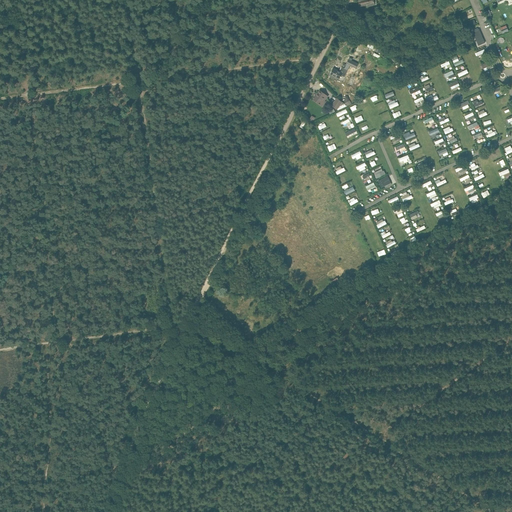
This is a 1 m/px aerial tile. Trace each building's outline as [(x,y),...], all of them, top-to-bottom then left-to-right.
[(499,28),(502,34),(508,31),(505,25),(499,28)] [(478,28),(471,30),(477,46),(484,43),(478,28)] [(452,60),(455,66),(463,63),(461,59),(458,60),(458,58),(452,60)] [(349,59),(345,68),(341,67),(339,71),(333,68),(330,75),(339,79),(341,75),(344,77),(350,65),(356,69),(358,64),(349,59)] [(444,77),(448,77),(448,79),(455,79),(454,71),(443,72),(444,77)] [(458,80),(447,83),(449,89),(460,86),(458,80)] [(411,97),(421,93),(418,87),(409,90),(411,97)] [(328,96),(323,92),(320,91),(313,100),(321,105),(328,96)] [(437,95),(432,97),(431,95),(426,97),(428,103),(438,99),(437,95)] [(347,106),(342,102),(337,98),(331,105),(338,110),(347,106)] [(397,102),(395,102),(394,100),(387,102),(389,108),(398,106),(397,102)] [(467,104),(469,103),(467,100),(458,104),(459,108),(462,107),(463,110),(469,107),(467,104)] [(337,117),(347,113),(346,109),(336,113),(337,117)] [(486,115),(483,109),(477,112),(480,118),(486,115)] [(423,120),(425,125),(434,121),(432,116),(423,120)] [(475,129),(479,127),(476,121),(467,126),(469,129),(474,127),(475,129)] [(443,129),(445,134),(452,131),(450,126),(443,129)] [(415,136),(414,132),(409,134),(408,131),(403,134),(406,140),(415,136)] [(403,144),(394,147),(397,155),(406,151),(403,144)] [(439,155),(442,154),(443,156),(448,154),(446,148),(437,152),(439,155)] [(364,152),(366,158),(375,154),(374,151),(371,152),(371,149),(364,152)] [(360,151),(350,154),(351,159),(355,157),(356,160),(363,157),(360,151)] [(407,155),(401,157),(403,163),(409,161),(407,155)] [(365,162),(356,166),(358,171),(367,168),(365,162)] [(463,165),(454,169),(457,175),(466,171),(463,165)] [(334,169),(337,174),(345,171),(343,167),(341,168),(340,166),(334,169)] [(376,178),(384,175),(382,169),(374,172),(376,178)] [(369,173),(361,176),(363,181),(371,178),(369,173)] [(381,187),(391,183),(387,176),(377,181),(381,187)] [(373,182),(364,186),(367,191),(375,187),(373,182)] [(352,186),(343,190),(345,195),(354,190),(352,186)] [(434,190),(426,194),(428,199),(437,195),(434,190)] [(412,195),(409,195),(408,193),(400,196),(402,201),(413,198),(412,195)] [(477,194),(469,198),(471,203),(479,200),(477,194)] [(356,198),(354,199),(353,197),(347,200),(350,206),(358,202),(356,198)] [(393,210),(396,215),(402,212),(399,207),(393,210)] [(417,217),(416,214),(419,213),(417,210),(409,214),(411,220),(417,217)] [(384,220),(383,221),(381,219),(375,222),(378,228),(386,224),(384,220)] [(414,227),(415,227),(417,232),(425,228),(424,225),(417,228),(415,223),(412,224),(414,227)] [(395,239),(385,245),(387,248),(397,242),(395,239)]
